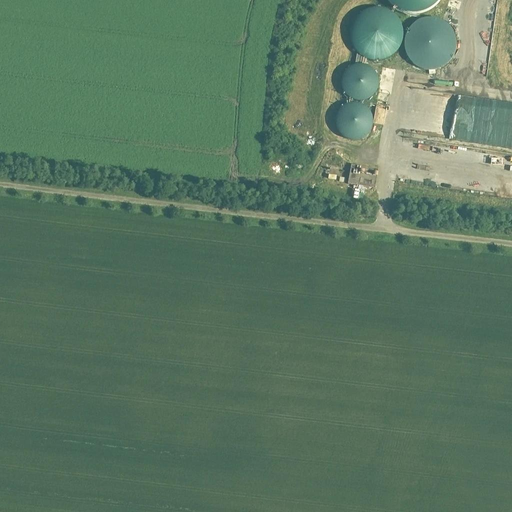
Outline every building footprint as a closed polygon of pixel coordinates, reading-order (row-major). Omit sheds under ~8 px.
[(397,0),(402,4),(411,9),(421,11),(431,10),(440,5),(445,0),(397,0)] [(355,51),(361,57),(369,62),(378,63),(387,61),(394,56),(400,49),(403,41),(403,32),(400,23),(395,16),(387,12),(379,10),(371,10),(363,14),(357,19),(352,26),(350,35),(351,43),(355,51)] [(410,60),(416,66),(424,70),(433,72),(442,70),(449,65),(455,58),(458,49),(458,40),(455,32),(449,25),(442,21),(434,19),(426,19),(418,23),(411,28),(407,35),(405,44),(406,52),(410,60)] [(365,103),(370,100),(374,96),(376,90),(377,84),(375,79),(372,74),(367,71),(362,69),(356,69),(351,71),(347,74),(344,79),(342,84),(343,90),(345,95),(348,99),(353,102),(359,103),(365,103)] [(360,140),(365,138),(369,133),(372,128),(372,122),(370,116),(367,112),(363,108),(357,107),(352,107),(346,109),(342,112),(339,117),(337,122),(338,128),(340,133),(343,137),(348,140),(354,141),(360,140)]
